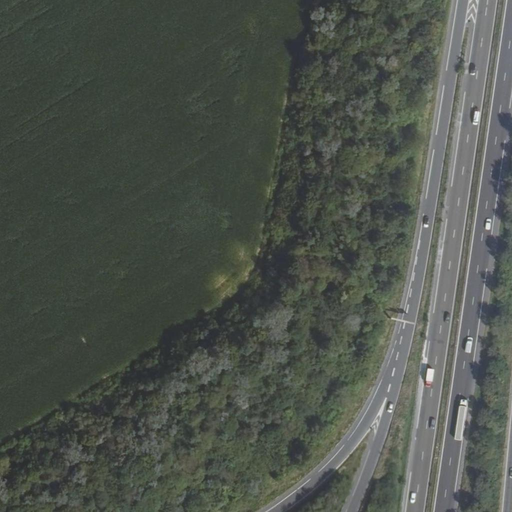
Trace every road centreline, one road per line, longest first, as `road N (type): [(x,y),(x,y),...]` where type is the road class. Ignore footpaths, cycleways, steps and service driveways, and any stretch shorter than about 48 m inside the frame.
road 1 (track): [(0,455),(244,302),(258,281),(304,43),(326,0)]
road 2 (trunk): [(488,0),(413,511)]
road 3 (trunk): [(442,511),(511,22)]
road 4 (trunk): [(466,0),(400,355)]
road 5 (trunk): [(400,355),(359,436),(274,511)]
road 6 (trunk): [(400,355),(352,511)]
